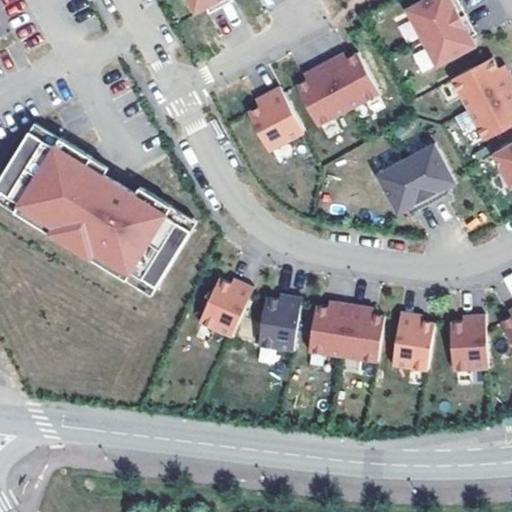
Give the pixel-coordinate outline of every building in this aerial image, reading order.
[(233,0),(188,0),(197,16),(208,10),(214,8),(219,5),(221,10),(235,3),(233,0)] [(431,0),(409,12),(424,41),(439,70),(479,49),(474,40),(472,37),(470,33),(476,30),(468,18),(462,5),(457,8),(455,4),(453,1),(452,0),(431,0)] [(214,8),(208,10),(211,16),(221,10),(219,5),(214,8)] [(476,30),(470,33),(472,37),(474,40),(479,37),(476,30)] [(347,56),(340,60),(343,66),(347,64),(350,62),(347,56)] [(340,60),(326,67),(352,114),(382,97),(360,57),(350,62),(347,64),(343,66),(340,60)] [(455,82),(471,113),(511,91),(511,76),(511,74),(505,77),(503,74),(502,71),(496,60),(455,82)] [(309,84),(299,89),(321,130),(352,114),(326,67),(313,74),(316,80),(312,82),(309,84)] [(508,68),(502,71),(503,74),(505,77),(511,74),(508,68)] [(313,74),(306,78),(309,84),(312,82),(316,80),(313,74)] [(281,89),(268,96),(272,104),(267,106),(261,109),(250,115),(271,153),(306,134),(281,89)] [(511,91),(471,113),(488,144),(511,130),(511,91)] [(268,96),(257,102),(261,109),(267,106),(272,104),(268,96)] [(31,135),(0,185),(0,193),(22,207),(21,209),(133,278),(134,276),(159,292),(194,236),(169,220),(174,211),(142,191),(136,200),(113,185),(89,171),(94,162),(62,142),(57,151),(31,135)] [(437,147),(408,162),(432,207),(445,200),(442,195),(446,193),(449,191),(458,186),(437,147)] [(511,147),(496,157),(511,187),(511,147)] [(379,178),(400,217),(410,212),(413,210),(417,208),(419,214),(432,207),(408,162),(379,178)] [(446,193),(442,195),(445,200),(451,196),(449,191),(446,193)] [(0,205),(154,300),(159,292),(134,276),(133,278),(21,209),(22,207),(0,193),(0,205)] [(413,210),(410,212),(413,217),(419,214),(417,208),(413,210)] [(221,282),(201,326),(233,341),(256,292),(242,285),(239,291),(236,289),(233,288),(221,282)] [(235,282),(233,288),(236,289),(239,291),(242,285),(235,282)] [(281,303),(268,301),(261,348),(296,354),(304,301),(289,298),(288,304),(285,303),(281,303)] [(319,309),(311,355),(345,360),(354,308),(339,305),(338,312),(334,311),(331,311),(319,309)] [(354,308),(345,360),(380,366),(387,320),(375,318),(372,317),(368,317),(369,310),(354,308)] [(369,310),(368,317),(372,317),(375,318),(376,311),(369,310)] [(418,318),(403,316),(395,369),(430,375),(438,327),(424,325),(421,324),(417,324),(418,318)] [(488,319),(473,320),(473,326),(470,326),(466,326),(453,327),(456,375),(491,373),(488,319)] [(511,319),(503,324),(511,341),(511,319)]
